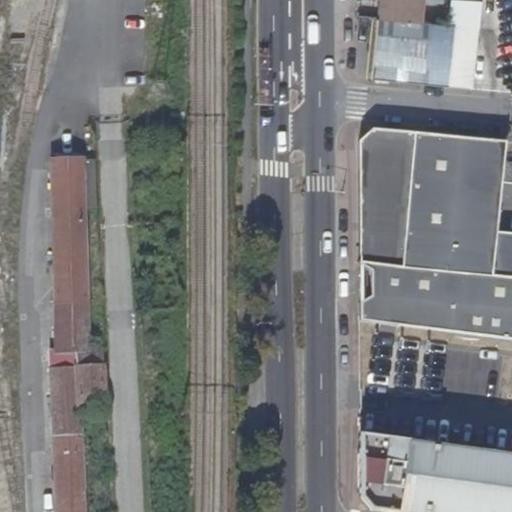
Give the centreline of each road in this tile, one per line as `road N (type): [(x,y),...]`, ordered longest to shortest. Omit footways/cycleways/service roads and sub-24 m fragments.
road 1 (primary): [(315,511),(319,103)]
road 2 (primary): [(274,137),(278,511)]
road 3 (residential): [(511,123),(319,103)]
